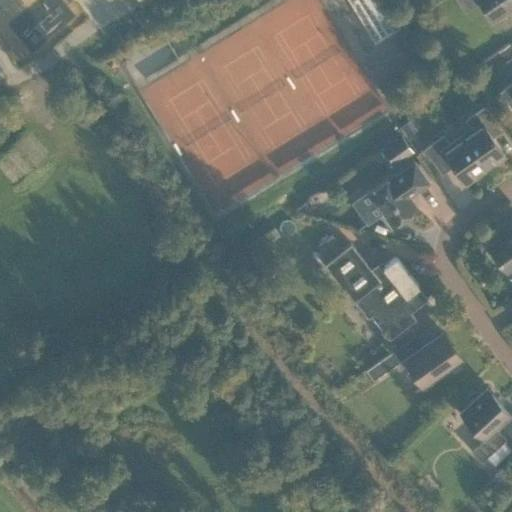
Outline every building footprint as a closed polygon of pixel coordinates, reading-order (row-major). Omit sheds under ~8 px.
[(349,0),(374,39),(399,24),(383,0),(349,0)] [(479,0),(492,19),(511,4),(511,0),(457,0),(460,4),(465,0),(479,0)] [(399,25),(390,31),(408,61),(418,55),(399,25)] [(511,80),(499,90),(511,108),(511,80)] [(471,126),(461,133),(485,167),(504,153),(492,135),(502,129),(484,104),(465,117),(471,126)] [(419,125),(411,116),(400,124),(408,134),(419,125)] [(402,133),(380,148),(391,165),(413,150),(402,133)] [(465,181),(485,167),(461,133),(449,142),(443,133),(424,146),(441,171),(453,163),(465,181)] [(367,190),(391,224),(417,206),(409,194),(429,180),(414,159),(394,174),(393,172),(367,190)] [(325,187),(315,187),(308,192),(304,200),(309,208),(319,208),(326,203),(329,195),(325,187)] [(487,244),(506,270),(511,265),(511,221),(506,226),(509,229),(487,244)] [(326,254),(340,243),(331,231),(317,243),(326,254)] [(389,336),(415,316),(410,310),(427,296),(418,284),(419,283),(395,254),(382,264),(381,262),(373,269),(350,240),(324,261),(367,315),(370,312),(389,336)] [(404,358),(423,385),(461,358),(443,331),(404,358)] [(366,367),(373,377),(399,359),(392,349),(366,367)] [(486,386),(470,401),(459,411),(484,437),(471,449),(481,460),(506,437),(496,426),(511,413),(486,386)]
